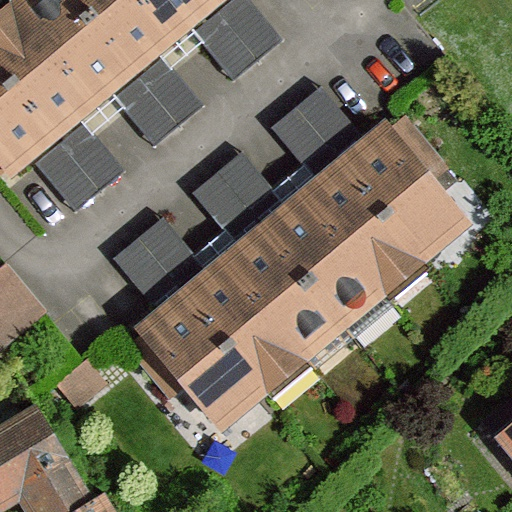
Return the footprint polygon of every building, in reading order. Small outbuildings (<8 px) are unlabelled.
[(75,0),(30,0),(17,11),(94,103),(112,88),(134,70),(75,0)] [(142,0),(75,0),(134,70),(159,49),(174,37),(142,0)] [(208,0),(142,0),(174,37),(191,23),(213,5),(208,0)] [(218,0),(213,5),(191,23),(237,79),(287,40),(253,0),(218,0)] [(17,11),(0,25),(0,69),(56,136),(79,116),(94,103),(17,11)] [(134,70),(112,88),(159,147),(209,108),(159,49),(134,70)] [(0,69),(0,152),(14,170),(31,156),(56,136),(0,69)] [(280,129),(325,184),(347,166),(373,144),(326,90),(280,129)] [(56,136),(31,156),(79,213),(128,173),(79,116),(56,136)] [(373,144),(347,166),(424,258),(464,224),(388,131),(373,144)] [(200,193),(247,249),(268,231),(293,210),(247,155),(200,193)] [(325,184),(308,198),(385,290),(424,258),(347,166),(325,184)] [(293,210),(268,231),(345,322),(385,290),(308,198),(293,210)] [(121,261),(166,316),(190,296),(213,277),(168,223),(121,261)] [(247,249),(228,264),(305,355),(345,322),(268,231),(247,249)] [(213,277),(190,296),(267,388),(305,355),(228,264),(213,277)] [(8,267),(0,273),(0,351),(47,314),(8,267)] [(166,316),(149,330),(225,423),(267,388),(190,296),(166,316)] [(0,503),(26,488),(40,511),(76,511),(97,499),(42,409),(0,434),(0,503)] [(118,511),(107,493),(97,499),(76,511),(118,511)]
